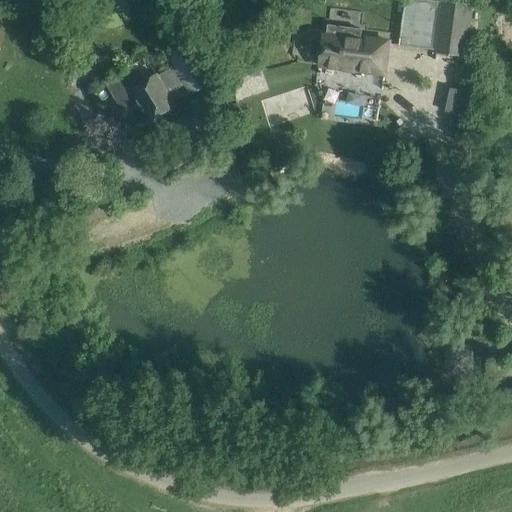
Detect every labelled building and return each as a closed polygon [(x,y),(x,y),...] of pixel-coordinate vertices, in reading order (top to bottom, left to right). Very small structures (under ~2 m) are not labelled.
[(436,0),(408,0),(403,43),(435,47),(435,52),(467,56),(473,4),(441,1),(436,0)] [(315,38),(310,42),(309,54),(313,59),(318,59),(318,65),(383,73),(387,41),(364,38),(364,40),(358,39),(359,29),(326,25),(325,35),(321,35),(321,39),(315,38)] [(193,89),(195,92),(212,82),(191,47),(188,41),(166,53),(170,59),(189,92),(193,89)] [(175,105),(157,73),(142,82),(132,65),(105,81),(121,109),(137,100),(149,121),(162,113),(166,114),(172,110),(173,106),(175,105)] [(468,91),(450,87),(445,109),(463,113),(468,91)] [(417,138),(405,123),(395,131),(408,146),(417,138)] [(175,168),(207,149),(201,139),(169,158),(175,168)]
